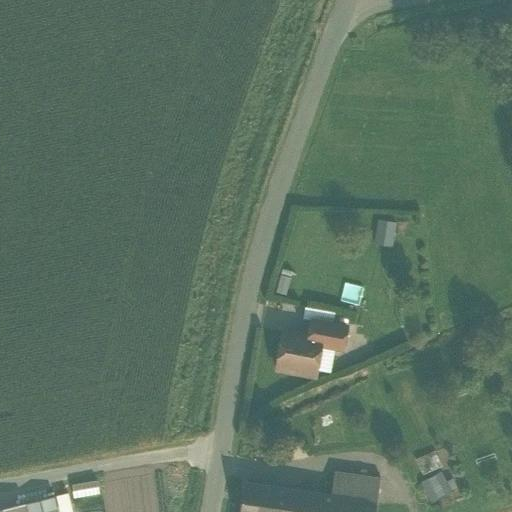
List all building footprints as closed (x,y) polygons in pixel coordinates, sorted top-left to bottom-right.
[(373,242),(392,244),(394,219),(375,217),(373,242)] [(314,308),(311,320),(337,325),(339,312),(314,308)] [(322,338),(322,339),(344,343),(347,327),(337,325),(311,320),(309,335),(322,338)] [(304,337),(283,333),(276,369),(315,376),(322,339),(322,338),(309,335),(308,335),(304,337)] [(442,469),(450,493),(464,488),(457,464),(442,469)] [(380,479),(333,472),(330,494),(377,502),(380,479)] [(439,473),(422,483),(431,500),(448,490),(439,473)] [(291,488),(244,480),(239,511),(265,511),(267,502),(288,505),(291,488)] [(330,494),(291,488),(288,505),(267,502),(265,511),(375,511),(377,502),(330,494)] [(57,511),(54,497),(25,503),(27,511),(57,511)] [(27,511),(25,503),(0,509),(0,511),(27,511)]
